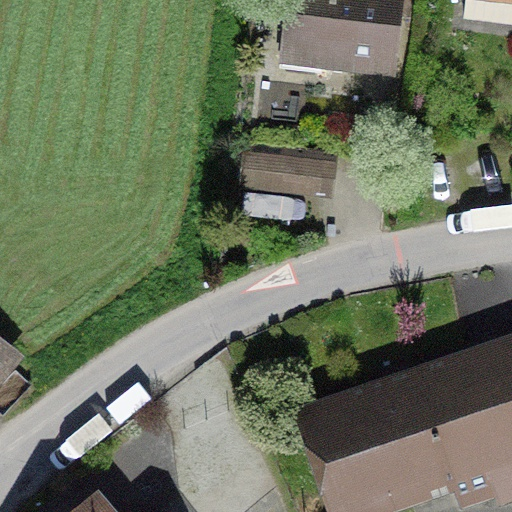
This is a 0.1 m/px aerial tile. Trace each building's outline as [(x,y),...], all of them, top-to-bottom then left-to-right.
[(383,72),(391,0),(297,0),(294,32),(286,31),(282,60),(286,68),(315,71),(321,64),(383,72)] [(511,0),(465,0),(463,20),(511,25),(511,19),(511,0)] [(245,155),(242,185),(317,194),(320,164),(245,155)] [(0,373),(12,359),(0,349),(0,373)] [(511,448),(511,360),(314,427),(341,508),(413,483),(417,494),(453,482),(460,503),(495,491),(494,489),(503,486),(493,455),(511,448)]
